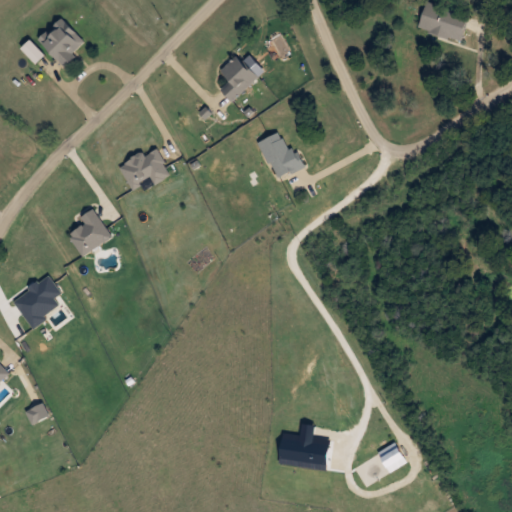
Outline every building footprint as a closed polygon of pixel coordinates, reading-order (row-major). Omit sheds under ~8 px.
[(469,13),(425,1),(417,29),(462,41),(469,13)] [(64,65),(88,43),(64,19),(41,41),(64,65)] [(231,80),(222,89),(233,101),(259,76),(238,54),(221,70),(231,80)] [(85,256),(113,236),(94,208),(82,216),(86,222),(69,234),(85,256)] [(0,361),(0,383),(11,373),(0,361)]
